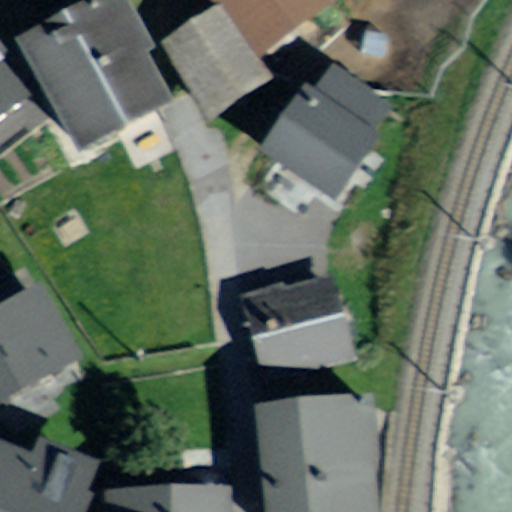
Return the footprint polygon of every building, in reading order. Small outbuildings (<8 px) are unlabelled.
[(107,0),(102,0),(22,41),(43,82),(78,150),(162,107),(107,0)] [(219,0),(257,55),(307,21),(331,4),(328,0),(219,0)] [(178,59),(209,112),(237,96),(260,82),(220,14),(191,31),(200,47),(178,59)] [(0,72),(0,124),(25,106),(0,72)] [(273,159),(326,197),(383,117),(330,79),(292,132),(273,159)] [(328,273),(241,300),(267,386),(301,376),(354,360),(328,273)] [(40,299),(0,322),(0,405),(21,394),(76,362),(40,299)] [(268,451),(273,511),(372,511),(363,412),(265,421),(268,451)] [(0,462),(0,511),(80,511),(86,499),(0,462)] [(221,511),(221,500),(110,499),(109,511),(221,511)]
